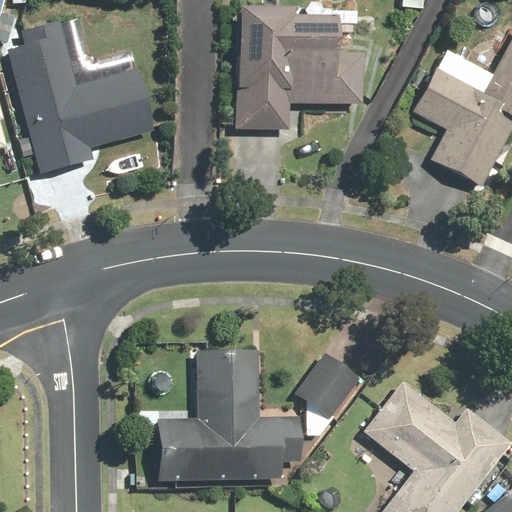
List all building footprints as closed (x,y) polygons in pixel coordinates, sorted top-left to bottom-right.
[(422,0),(399,0),(399,10),(422,11),(422,0)] [(353,38),(354,16),(234,12),(229,133),(283,135),(284,107),(357,110),(359,58),(328,57),(329,37),(353,38)] [(0,37),(4,52),(36,179),(90,166),(87,152),(153,134),(137,71),(73,87),(57,21),(0,35),(0,37)] [(511,32),(479,95),(430,70),(406,116),(439,133),(424,162),(477,190),(511,126),(511,32)] [(190,420),(155,419),(154,483),(273,485),(273,468),(294,469),(295,420),(256,419),(257,350),(191,349),(190,420)] [(350,393),(314,363),(289,394),(325,424),(350,393)] [(452,423),(399,384),(360,436),(408,470),(376,511),(456,511),(507,443),(461,410),(452,423)] [(511,511),(511,486),(482,511),(511,511)]
